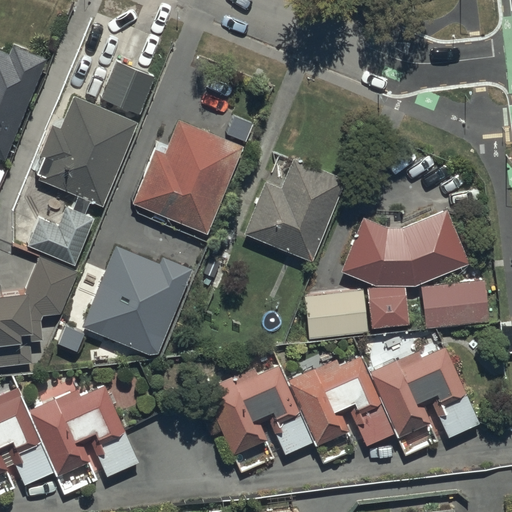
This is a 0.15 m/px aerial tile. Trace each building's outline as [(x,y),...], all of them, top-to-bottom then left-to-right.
[(0,159),(2,161),(44,59),(11,46),(7,55),(0,51),(0,159)] [(152,77),(115,62),(100,100),(137,115),(152,77)] [(135,123),(72,96),(58,129),(50,126),(37,156),(42,158),(35,174),(39,176),(37,179),(100,206),(135,123)] [(239,145),(176,121),(163,154),(153,150),(131,204),(204,233),(239,145)] [(279,189),(262,182),(242,234),(310,261),(343,179),(291,158),(279,189)] [(413,286),(466,263),(444,211),(401,229),(387,228),(361,218),(339,271),(373,286),(413,286)] [(114,239),(81,318),(152,346),(187,262),(160,251),(158,257),(114,239)] [(218,294),(232,258),(211,250),(197,285),(218,294)] [(0,365),(30,362),(27,342),(40,340),(38,320),(41,315),(57,314),(73,270),(37,257),(23,294),(0,296),(0,365)] [(481,281),(419,286),(424,326),(484,321),(481,281)] [(404,288),(365,289),(365,314),(368,314),(369,326),(405,325),(404,288)] [(303,294),(306,338),(364,334),(362,290),(303,294)] [(416,350),(366,372),(394,433),(395,437),(427,422),(419,406),(430,401),(446,438),(478,424),(443,346),(419,357),(416,350)] [(394,433),(366,372),(359,356),(338,365),(335,360),(287,381),(314,441),(315,444),(346,430),(339,414),(348,410),(365,446),(394,433)] [(314,441),(287,381),(278,364),(255,375),(252,369),(203,391),(232,455),(266,440),(259,424),(266,420),(282,456),(314,441)] [(138,462),(103,384),(79,395),(76,388),(26,411),(54,474),(55,477),(88,462),(81,445),(89,441),(105,477),(138,462)] [(54,474),(26,411),(15,388),(0,394),(0,472),(6,470),(0,457),(0,451),(6,449),(23,487),(54,474)]
